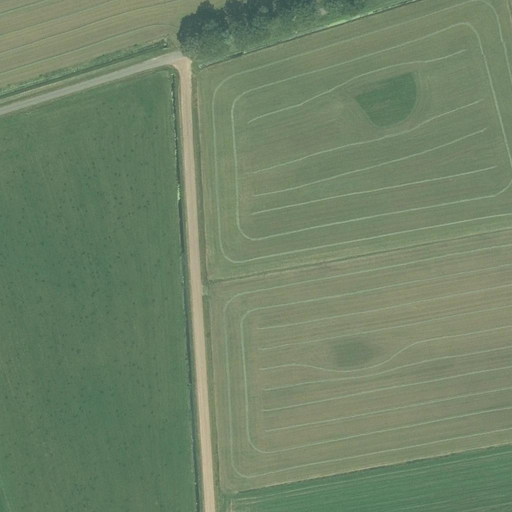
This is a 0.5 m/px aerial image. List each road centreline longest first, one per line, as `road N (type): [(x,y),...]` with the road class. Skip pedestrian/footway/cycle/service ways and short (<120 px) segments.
road 1 (track): [(183,54),(210,511)]
road 2 (unclassified): [(0,111),(357,0)]
